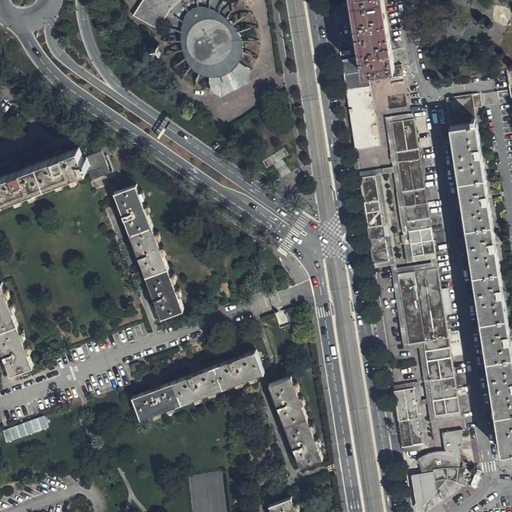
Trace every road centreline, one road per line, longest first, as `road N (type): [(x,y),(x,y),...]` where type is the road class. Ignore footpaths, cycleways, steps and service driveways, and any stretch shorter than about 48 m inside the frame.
road 1 (primary): [(20,20),(33,51),(66,88),(311,262)]
road 2 (primary): [(393,511),(352,259)]
road 3 (primary): [(311,262),(355,511)]
road 4 (unclassified): [(345,210),(314,0)]
road 5 (primary): [(330,241),(166,127)]
road 6 (primary): [(166,127),(63,57),(47,6)]
road 7 (primary): [(166,127),(102,68),(82,0)]
